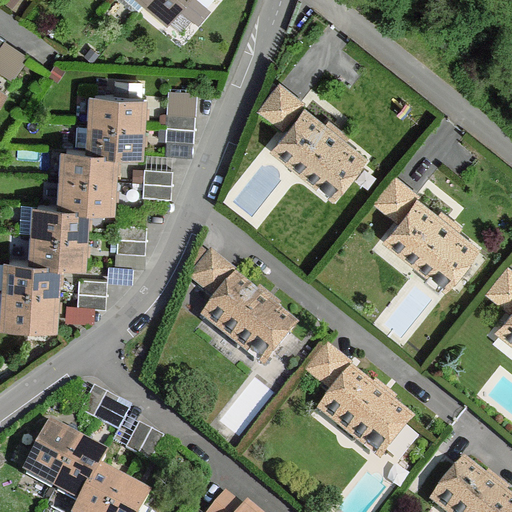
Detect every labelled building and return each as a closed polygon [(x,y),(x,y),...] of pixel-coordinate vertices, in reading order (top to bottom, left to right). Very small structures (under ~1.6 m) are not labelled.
[(142,0),(172,24),(191,0),(142,0)] [(0,64),(16,75),(32,51),(0,29),(0,64)] [(338,204),(373,159),(281,86),(261,111),(287,132),(272,151),(338,204)] [(198,152),(200,89),(171,88),(169,150),(198,152)] [(146,156),(150,99),(95,95),(91,149),(63,148),(59,204),(34,203),(31,260),(5,258),(1,326),(61,330),(65,269),(89,270),(92,212),(117,213),(121,155),(146,156)] [(454,297),(490,253),(397,180),(377,205),(404,226),(388,245),(454,297)] [(269,375),(305,330),(213,257),(193,282),(219,303),(203,322),(269,375)] [(511,346),(511,273),(508,271),(488,296),(511,314),(511,319),(499,336),(511,346)] [(385,465),(421,420),(328,347),(309,372),(335,393),(319,412),(385,465)] [(152,511),(158,501),(105,472),(112,459),(47,424),(21,472),(86,507),(82,511),(152,511)] [(511,511),(511,500),(459,459),(427,500),(442,511),(511,511)]
